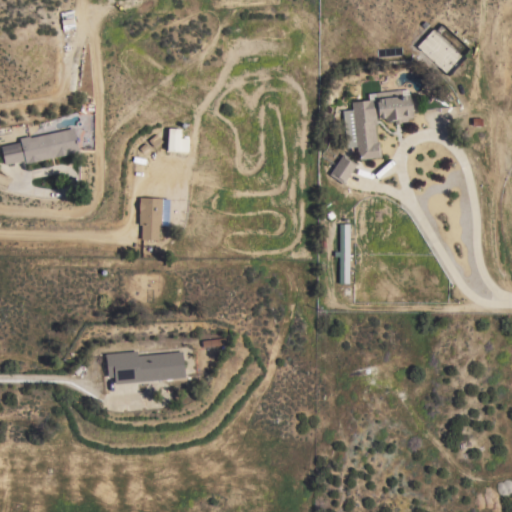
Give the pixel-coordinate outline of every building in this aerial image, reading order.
[(414,47),(431,29),(462,58),(446,76),(414,47)] [(407,89),(408,97),(415,96),(417,111),(410,112),(411,118),(406,119),(406,121),(399,122),(399,123),(393,124),(393,120),(384,121),(383,118),(376,119),(376,116),(374,116),(375,124),(373,125),(375,142),(378,142),(379,157),(356,159),(355,146),(345,147),(341,110),(351,109),(350,102),(367,100),(366,93),(407,89)] [(23,163),(23,160),(3,164),(0,150),(0,145),(19,142),(18,138),(28,135),(29,137),(72,128),(77,151),(23,163)] [(164,129),(177,130),(176,139),(185,140),(184,152),(163,151),(164,129)] [(355,163),(341,184),(327,175),(341,154),(355,163)] [(162,226),(153,226),(152,240),(135,240),(136,225),(133,225),(134,198),(157,199),(157,200),(163,200),(162,226)] [(337,256),(332,256),(332,251),(337,251),(337,224),(348,224),(347,283),(337,283),(337,256)] [(181,351),(183,377),(113,384),(112,377),(106,378),(104,353),(136,350),(136,355),(181,351)]
